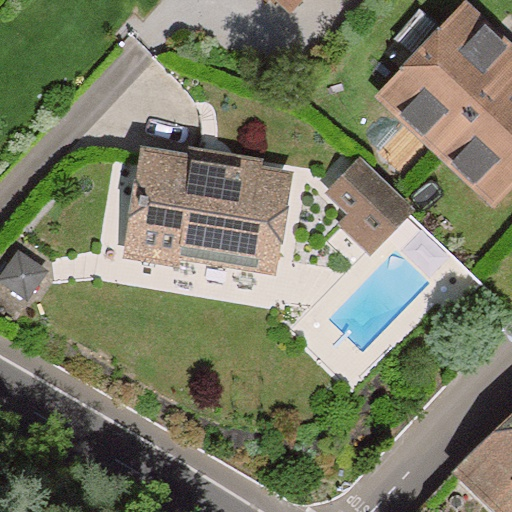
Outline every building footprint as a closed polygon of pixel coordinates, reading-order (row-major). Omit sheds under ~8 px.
[(428,145),(511,55),(511,40),(469,0),(458,0),(372,92),(428,145)] [(511,55),(428,145),(491,204),(511,181),(511,55)] [(141,147),(123,254),(173,262),(177,242),(273,258),(287,171),(141,147)] [(407,208),(357,159),(353,163),(328,188),(351,210),(341,220),(369,248),(407,208)] [(511,511),(511,412),(457,468),(504,511),(511,511)]
